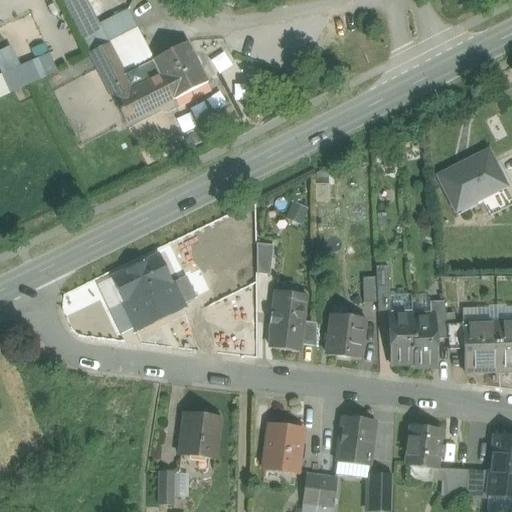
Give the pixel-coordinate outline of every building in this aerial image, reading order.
[(59,0),(89,57),(109,47),(101,30),(85,0),(59,0)] [(128,15),(111,24),(120,41),(136,33),(137,32),(128,15)] [(111,24),(101,30),(109,47),(120,41),(111,24)] [(120,41),(109,47),(134,95),(161,81),(152,64),(136,33),(120,41)] [(188,45),(152,64),(161,81),(172,102),(172,103),(208,85),(188,45)] [(0,97),(59,74),(51,53),(21,65),(13,46),(0,51),(0,67),(3,74),(0,75),(0,97)] [(172,102),(161,81),(134,95),(109,47),(89,57),(125,127),(172,102)] [(489,159),(441,184),(457,216),(487,200),(506,190),(489,159)] [(260,244),(259,274),(273,274),(273,244),(260,244)] [(158,259),(111,284),(139,336),(186,310),(158,259)] [(379,278),(364,278),(365,300),(388,300),(388,267),(379,267),(379,278)] [(269,350),(299,354),(306,299),(275,296),(269,350)] [(412,316),(390,317),(392,365),(413,364),(414,364),(412,320),(413,320),(412,316)] [(413,320),(412,320),(414,364),(413,364),(413,368),(436,367),(433,319),(413,320)] [(333,321),(329,359),(360,363),(365,324),(333,321)] [(511,324),(498,325),(500,374),(511,373),(511,324)] [(498,325),(464,327),(466,375),(500,374),(498,325)] [(176,459),(217,464),(221,425),(181,420),(176,459)] [(375,426),(342,423),(338,458),(371,462),(375,426)] [(303,433),(270,429),(264,474),(298,478),(303,433)] [(442,432),(413,429),(409,467),(437,470),(442,432)] [(511,440),(494,438),(490,473),(490,476),(491,476),(511,478),(511,440)] [(338,466),(338,475),(364,474),(364,466),(338,466)] [(190,498),(190,472),(160,472),(159,506),(176,506),(176,498),(190,498)] [(511,478),(491,476),(490,476),(490,473),(468,472),(466,499),(488,501),(488,496),(491,497),(503,502),(504,498),(511,499),(511,478)] [(371,475),(370,511),(393,511),(394,475),(371,475)] [(306,476),(304,511),(336,511),(338,478),(306,476)]
